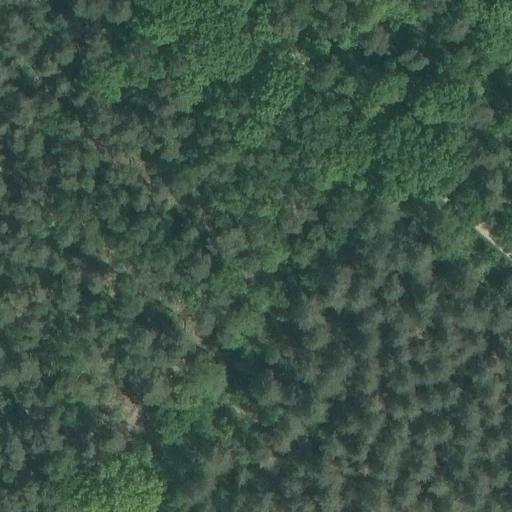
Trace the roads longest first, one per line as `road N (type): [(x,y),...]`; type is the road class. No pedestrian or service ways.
road 1 (track): [(463,0),(44,511)]
road 2 (track): [(511,257),(222,0)]
